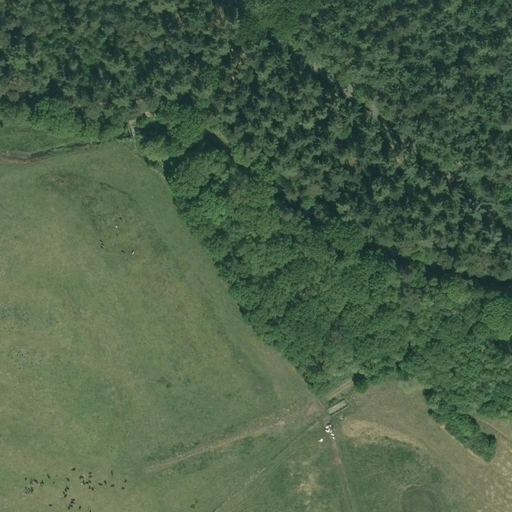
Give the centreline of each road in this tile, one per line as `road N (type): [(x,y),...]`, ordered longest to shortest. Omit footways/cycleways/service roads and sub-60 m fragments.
road 1 (unclassified): [(511,222),(237,0)]
road 2 (track): [(130,115),(168,96),(274,0)]
road 3 (track): [(511,455),(395,354)]
road 4 (track): [(0,94),(92,117),(130,115)]
road 5 (track): [(511,294),(395,354)]
